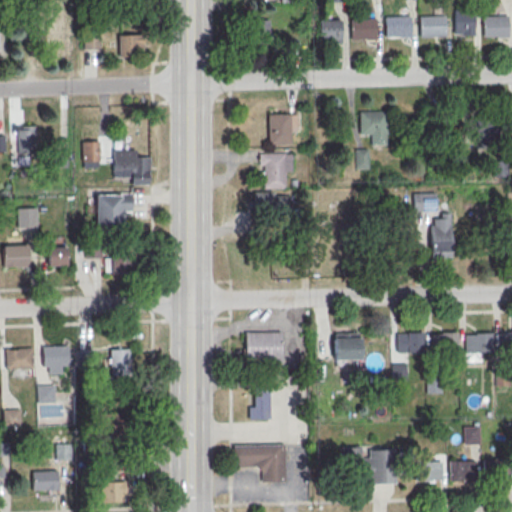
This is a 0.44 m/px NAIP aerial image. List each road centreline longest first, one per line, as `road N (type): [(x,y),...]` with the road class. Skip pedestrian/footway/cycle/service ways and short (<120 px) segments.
road 1 (residential): [(511,292),(0,308)]
road 2 (residential): [(511,74),(0,90)]
road 3 (secondary): [(191,417),(188,0)]
